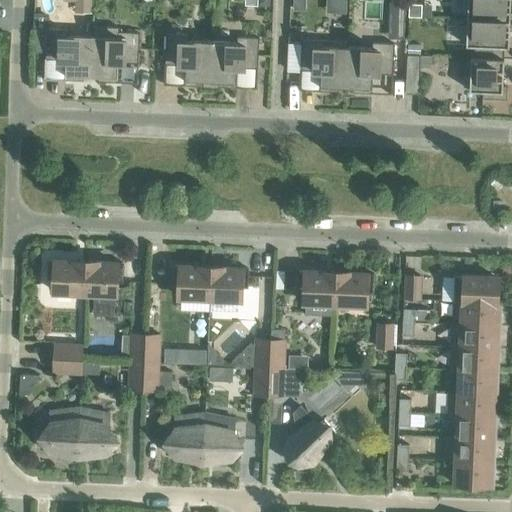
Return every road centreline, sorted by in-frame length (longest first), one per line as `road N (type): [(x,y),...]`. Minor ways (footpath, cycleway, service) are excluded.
road 1 (residential): [(251,497),(16,487),(0,457),(9,220)]
road 2 (residential): [(9,220),(511,243)]
road 3 (residential): [(511,136),(14,114)]
road 4 (residential): [(511,511),(251,497)]
